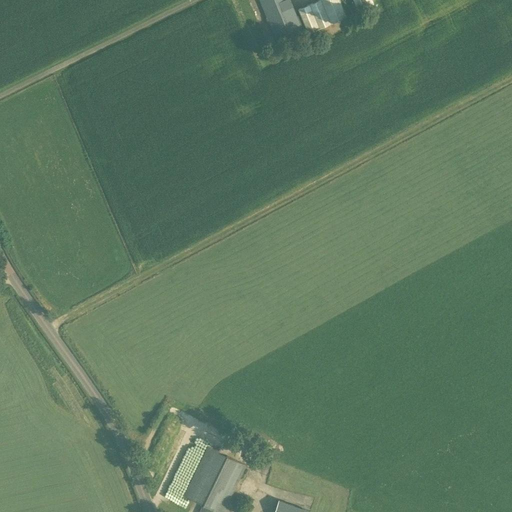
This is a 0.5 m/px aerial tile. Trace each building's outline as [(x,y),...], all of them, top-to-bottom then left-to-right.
[(303,37),(299,28),(304,26),(300,18),(298,18),(290,0),(259,0),(276,38),(268,41),(273,53),(281,50),(280,46),(303,37)] [(339,0),(318,0),(298,9),(308,32),(347,16),(339,0)] [(366,0),(353,0),(357,10),(368,6),(366,0)] [(223,511),(246,464),(207,446),(184,495),(202,504),(198,511),(223,511)] [(309,511),(310,510),(278,498),(273,511),(309,511)]
